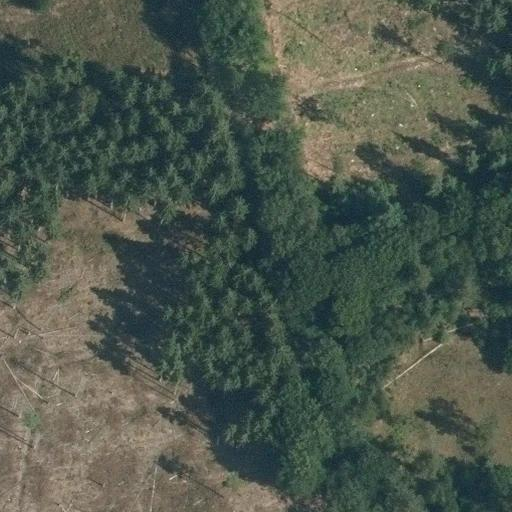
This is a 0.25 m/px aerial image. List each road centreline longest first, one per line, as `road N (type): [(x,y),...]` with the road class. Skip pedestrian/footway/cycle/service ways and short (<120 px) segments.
road 1 (track): [(204,0),(282,290)]
road 2 (track): [(282,290),(340,511)]
